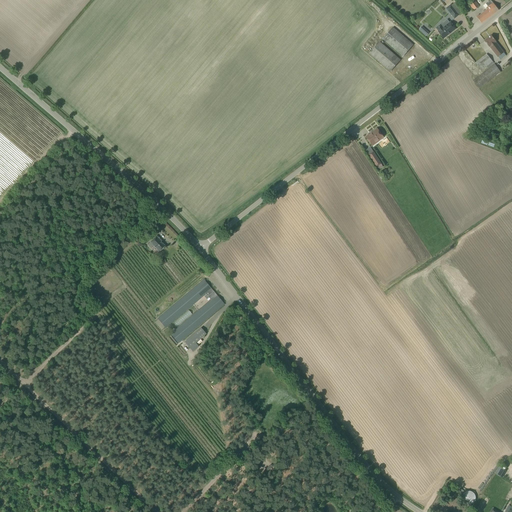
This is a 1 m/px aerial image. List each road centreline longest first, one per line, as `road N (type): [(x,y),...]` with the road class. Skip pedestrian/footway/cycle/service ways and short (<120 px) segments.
road 1 (unclassified): [(200,245),(511,3)]
road 2 (unclassified): [(423,511),(372,469),(200,245)]
road 3 (unclassified): [(200,245),(0,65)]
road 4 (track): [(157,511),(23,380)]
